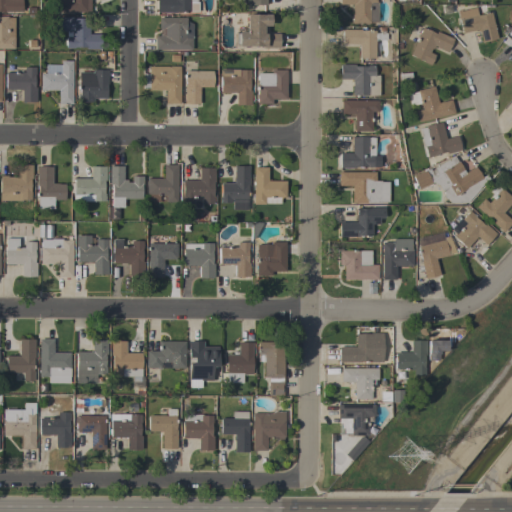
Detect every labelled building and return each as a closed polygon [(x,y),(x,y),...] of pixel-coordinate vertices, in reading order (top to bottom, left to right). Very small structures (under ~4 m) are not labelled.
[(0,11),(0,0),(21,0),(21,11),(0,11)] [(88,0),(88,11),(86,11),(86,12),(57,12),(57,0),(88,0)] [(196,0),(196,2),(197,2),(198,12),(176,12),(156,12),(156,0),(196,0)] [(376,0),(376,2),(377,2),(377,22),(369,21),(369,22),(367,22),(367,24),(364,24),(364,22),(356,22),(356,24),(351,24),(351,14),(352,14),(352,4),(339,4),(339,0),(376,0)] [(477,15),(490,12),(497,39),(482,43),(478,29),(462,33),(456,12),(474,7),(476,15),(477,15)] [(246,14),(270,14),(269,26),(263,25),(263,34),(279,34),(278,48),(264,48),(264,47),(261,47),(261,46),(237,46),(237,45),(235,45),(235,33),(237,33),(237,32),(245,32),(246,14)] [(0,49),(0,16),(7,16),(7,17),(13,17),(14,49),(0,49)] [(86,49),(86,47),(73,47),(73,48),(66,48),(65,31),(59,31),(58,17),(73,17),(73,18),(88,18),(88,34),(100,34),(100,49),(86,49)] [(154,49),(154,36),(159,36),(159,28),(158,28),(158,17),(185,17),(185,21),(192,23),(192,38),(191,38),(191,50),(154,49)] [(375,33),(379,33),(379,27),(385,27),(385,33),(386,33),(386,40),(374,40),(374,58),(358,57),(358,45),(341,44),(341,29),(361,29),(361,31),(375,31),(375,33)] [(422,27),(435,34),(436,32),(452,39),(447,52),(434,46),(432,49),(431,48),(429,52),(434,55),(429,65),(422,62),(422,61),(409,55),(422,27)] [(71,104),(58,104),(58,90),(39,90),(40,73),(45,73),(45,65),(61,65),(61,61),(72,61),(71,104)] [(378,95),(352,95),(352,79),(340,79),(340,64),(354,64),(354,66),(366,66),(366,65),(374,65),(374,75),(378,75),(378,95)] [(179,103),(165,103),(165,90),(148,90),(148,88),(142,88),(142,73),(148,73),(148,66),(179,66),(179,103)] [(5,72),(23,73),(23,67),(35,67),(35,75),(34,75),(34,87),(36,87),(35,102),(21,102),(21,90),(5,89),(5,72)] [(220,92),(220,69),(238,69),(238,70),(250,70),(250,77),(248,77),(248,90),(250,90),(250,105),(236,105),(236,92),(220,92)] [(92,98),(92,102),(78,102),(78,96),(79,96),(79,85),(78,85),(78,72),(92,72),(92,70),(107,70),(107,85),(106,85),(106,98),(92,98)] [(285,99),(271,99),(271,104),(257,104),(257,73),(271,73),(271,70),(285,70),(285,99)] [(184,71),(212,71),(212,87),(198,87),(198,103),(184,103),(184,71)] [(417,122),(415,111),(421,109),(419,103),(409,106),(406,94),(416,91),(416,90),(433,86),(437,103),(450,99),(453,113),(417,122)] [(378,100),(378,112),(371,112),(371,131),(369,131),(369,133),(367,133),(367,134),(354,134),(354,114),(340,114),(340,100),(378,100)] [(444,138),(456,135),(460,150),(446,154),(445,152),(434,154),(434,155),(426,157),(423,146),(418,129),(425,127),(424,126),(440,122),(444,138)] [(374,167),(365,167),(365,166),(354,166),(354,168),(339,168),(340,153),(352,153),(352,137),(374,137),(374,167)] [(453,156),(457,162),(457,161),(464,172),(474,166),(481,177),(485,175),(488,179),(478,188),(479,188),(466,202),(449,203),(446,198),(445,199),(443,195),(444,194),(441,190),(440,190),(437,184),(434,184),(433,183),(430,183),(430,184),(418,190),(412,176),(424,170),(424,171),(429,169),(429,170),(453,156)] [(0,201),(0,176),(6,176),(6,177),(16,177),(16,165),(31,165),(31,179),(29,179),(29,192),(30,192),(30,200),(21,200),(21,201),(0,201)] [(176,202),(165,202),(165,195),(158,195),(158,202),(146,202),(146,178),(162,178),(163,165),(177,165),(176,202)] [(51,184),(64,184),(64,200),(52,200),(52,209),(38,209),(38,200),(37,200),(37,185),(36,185),(36,166),(51,167),(51,184)] [(90,178),(90,166),(105,166),(105,181),(103,181),(103,193),(104,193),(104,201),(93,201),(93,202),(73,202),(73,178),(90,178)] [(123,199),(123,207),(111,207),(111,184),(109,184),(109,166),(123,166),(123,180),(126,180),(126,182),(131,182),(131,176),(142,176),(142,184),(141,184),(141,199),(123,199)] [(233,183),(233,166),(248,166),(248,185),(247,185),(247,199),(246,199),(246,209),(232,209),(232,199),(230,199),(230,203),(219,203),(219,197),(220,197),(220,183),(233,183)] [(253,167),(267,167),(267,180),(285,181),(285,198),(280,198),(280,203),(264,203),(264,204),(253,204),(253,167)] [(198,181),(198,168),(214,168),(214,183),(213,183),(212,204),(201,204),(201,198),(193,198),(193,207),(181,207),(181,180),(198,181)] [(375,172),(375,181),(380,181),(380,182),(388,182),(388,202),(380,202),(380,203),(351,203),(351,186),(337,186),(338,172),(375,172)] [(475,207),(483,198),(487,203),(494,195),(486,188),(492,182),(500,189),(500,188),(511,199),(511,201),(502,213),(511,222),(502,232),(475,207)] [(371,235),(358,235),(358,237),(339,237),(339,222),(356,222),(356,208),(371,208),(371,235)] [(465,248),(453,237),(465,223),(461,219),(468,210),(473,215),(473,216),(483,225),(484,224),(495,233),(485,245),(476,236),(465,248)] [(435,259),(439,275),(424,279),(419,260),(420,260),(417,247),(417,237),(432,233),(432,235),(437,234),(436,232),(441,231),(442,232),(446,231),(448,236),(455,252),(447,254),(447,256),(435,259)] [(76,262),(76,257),(75,257),(75,253),(76,253),(76,247),(75,247),(75,235),(90,235),(90,245),(95,245),(95,239),(108,239),(108,248),(105,248),(105,260),(106,260),(107,274),(92,274),(92,262),(76,262)] [(71,277),(58,277),(58,264),(39,264),(39,260),(37,260),(37,248),(39,248),(39,247),(40,247),(40,239),(50,239),(50,238),(62,238),(62,240),(71,240),(71,277)] [(112,263),(112,246),(130,246),(130,241),(142,241),(142,249),(141,249),(141,261),(143,261),(143,274),(127,274),(127,263),(112,263)] [(218,264),(218,248),(236,248),(236,242),(248,242),(248,249),(247,249),(247,262),(248,262),(248,277),(234,277),(234,264),(218,264)] [(284,271),(270,271),(270,276),(255,276),(255,245),(270,245),(270,242),(284,242),(284,271)] [(381,242),(410,242),(410,249),(412,249),(412,266),(395,266),(395,279),(381,279),(381,242)] [(4,264),(5,243),(34,243),(34,250),(33,250),(33,262),(35,262),(35,277),(20,276),(20,264),(4,264)] [(176,243),(176,259),(162,259),(162,277),(147,277),(147,243),(148,243),(176,243)] [(182,266),(182,263),(180,263),(180,257),(182,257),(182,249),(183,249),(183,243),(201,243),(212,243),(212,251),(211,251),(211,263),(213,263),(213,278),(198,278),(198,266),(182,266)] [(343,280),(343,265),(338,265),(338,251),(371,250),(371,265),(377,264),(377,279),(343,280)] [(369,333),(380,332),(381,361),(369,362),(369,361),(358,361),(358,362),(338,362),(338,347),(354,347),(355,334),(369,334),(369,333)] [(18,339),(33,339),(33,359),(32,359),(32,371),(33,371),(33,381),(23,381),(23,372),(5,372),(5,356),(18,356),(18,339)] [(69,383),(46,383),(46,376),(38,376),(38,339),(52,339),(52,353),(69,353),(69,383)] [(91,352),(91,339),(106,340),(106,354),(104,354),(104,374),(95,374),(95,377),(74,377),(75,352),(91,352)] [(394,369),(394,352),(410,352),(410,340),(425,340),(425,355),(422,355),(422,367),(424,367),(424,375),(413,375),(413,369),(406,369),(394,369)] [(140,353),(140,376),(111,376),(111,355),(109,355),(109,341),(124,341),(124,353),(140,353)] [(184,341),(184,349),(185,349),(185,353),(184,353),(184,368),(145,368),(145,351),(157,351),(157,341),(184,341)] [(198,380),(198,379),(187,379),(187,363),(192,363),(193,357),(187,357),(187,341),(201,341),(201,346),(217,347),(217,367),(211,367),(211,380),(198,380)] [(225,383),(225,355),(238,355),(238,342),(251,342),(251,374),(242,374),(242,383),(225,383)] [(282,376),(282,395),(267,395),(267,377),(263,377),(263,362),(257,362),(257,354),(256,354),(256,342),(283,342),(282,376)] [(377,368),(377,379),(370,379),(370,399),(353,399),(353,382),(339,382),(339,368),(377,368)] [(34,449),(20,449),(20,435),(2,435),(2,409),(23,409),(23,402),(34,403),(34,449)] [(373,404),(373,416),(367,416),(367,435),(350,435),(350,433),(338,433),(338,418),(336,418),(336,404),(373,404)] [(175,448),(161,448),(161,432),(148,431),(148,415),(166,415),(166,409),(175,409),(175,429),(176,429),(175,448)] [(39,435),(39,410),(57,410),(57,412),(68,412),(68,420),(67,420),(67,432),(69,432),(69,446),(54,446),(54,435),(39,435)] [(247,411),(247,432),(248,432),(248,451),(233,451),(233,434),(220,434),(220,418),(231,418),(231,411),(247,411)] [(251,413),(270,413),(272,411),(283,411),(283,420),(284,420),(283,437),(282,437),(282,440),(275,440),(275,437),(265,437),(265,451),(251,450),(251,413)] [(130,414),(140,414),(140,422),(139,422),(139,436),(141,436),(141,449),(126,449),(126,437),(110,437),(110,434),(108,434),(108,428),(110,428),(110,421),(108,421),(109,413),(130,414)] [(104,415),(104,449),(89,449),(90,431),(75,431),(75,415),(87,415),(104,415)] [(181,438),(181,415),(201,415),(211,415),(211,423),(210,423),(210,436),(212,436),(212,450),(197,450),(197,438),(181,438)] [(365,441),(357,434),(336,462),(344,468),(365,441)]
